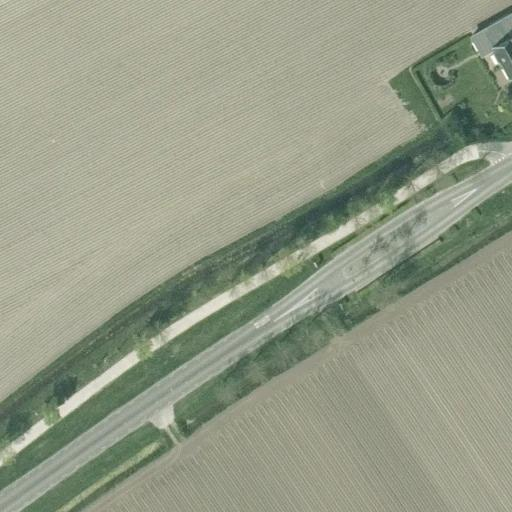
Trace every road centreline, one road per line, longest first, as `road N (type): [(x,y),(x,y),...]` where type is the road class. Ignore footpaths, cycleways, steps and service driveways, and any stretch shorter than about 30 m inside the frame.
road 1 (primary): [(0,508),(325,286)]
road 2 (primary): [(511,168),(428,204),(340,261),(325,286)]
road 3 (primary): [(325,286),(355,281),(511,169)]
